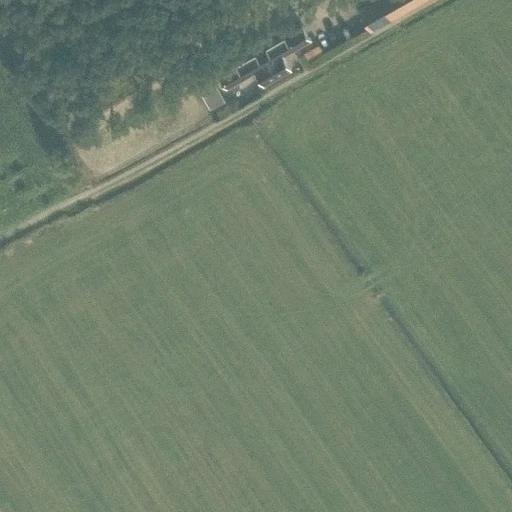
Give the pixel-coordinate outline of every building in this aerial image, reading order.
[(335,0),(311,0),(317,16),(338,9),(335,0)] [(418,0),(374,0),(359,9),(370,28),(418,0)] [(310,38),(303,27),(302,24),(219,72),(227,86),(254,70),(263,84),(290,69),(282,54),(310,38)] [(324,52),(319,44),(304,53),(308,61),(324,52)] [(210,106),(222,98),(211,80),(199,87),(210,106)]
